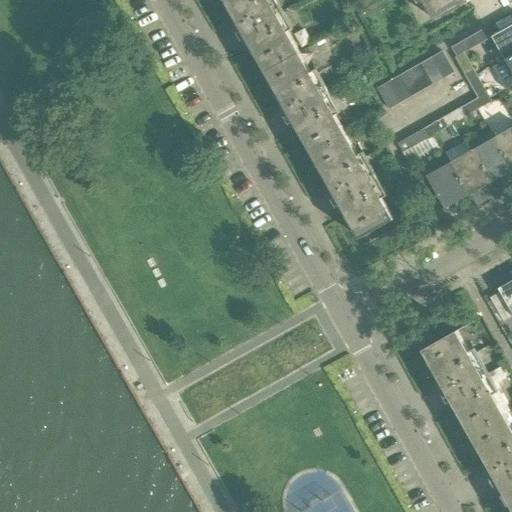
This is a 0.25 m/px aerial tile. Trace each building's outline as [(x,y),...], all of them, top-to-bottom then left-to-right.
[(225,0),(292,117),(360,237),(359,237),(360,238),(395,219),(394,217),(347,135),(270,0),(225,0)] [(424,0),(435,19),(436,21),(470,1),(469,0),(424,0)] [(494,37),(507,60),(511,56),(511,25),(493,36),(494,37)] [(443,51),(432,57),(443,78),(455,72),(443,51)] [(456,57),(465,74),(473,69),(464,52),(456,57)] [(432,57),(421,64),(433,84),(443,78),(432,57)] [(421,64),(410,70),(422,91),(433,84),(421,64)] [(465,74),(474,90),(483,85),(473,69),(465,74)] [(410,70),(399,76),(411,97),(422,91),(410,70)] [(399,76),(389,82),(400,103),(411,97),(399,76)] [(400,103),(389,82),(378,88),(390,109),(400,103)] [(474,90),(478,98),(479,97),(484,106),(492,102),(483,85),(474,90)] [(478,98),(460,108),(465,117),(484,106),(479,97),(478,98)] [(503,106),(488,114),(493,125),(509,117),(503,106)] [(460,108),(442,118),(447,127),(465,117),(460,108)] [(442,118),(424,129),(428,138),(447,127),(442,118)] [(511,128),(495,138),(511,169),(511,128)] [(428,138),(424,129),(398,143),(403,152),(428,138)] [(511,169),(495,138),(473,151),(491,183),(492,182),(491,182),(511,170),(511,169)] [(454,157),(472,148),(469,141),(450,150),(454,157)] [(469,195),(491,183),(473,151),(450,164),(468,195),(468,196),(469,195)] [(468,195),(450,164),(429,176),(429,175),(428,176),(446,208),(447,208),(447,207),(468,195)] [(511,281),(510,283),(511,284),(501,289),(500,288),(499,288),(501,291),(490,297),(492,300),(488,302),(500,323),(511,316),(511,281)] [(442,383),(511,505),(511,426),(479,369),(485,366),(475,348),(470,351),(458,332),(459,332),(458,330),(423,350),(424,351),(442,383)]
